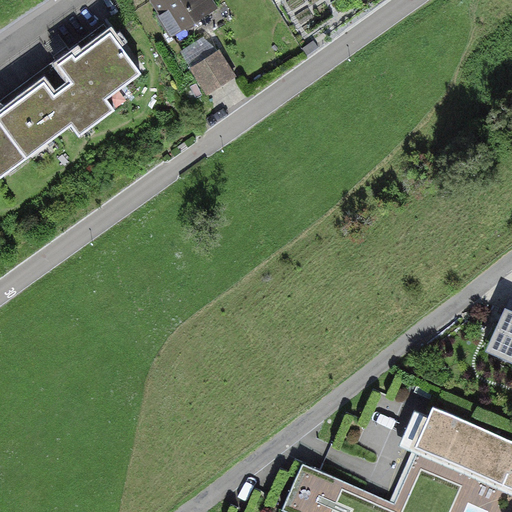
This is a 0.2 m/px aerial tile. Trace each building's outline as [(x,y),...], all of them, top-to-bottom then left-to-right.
[(218,0),(165,0),(159,3),(182,44),(229,18),(218,0)] [(118,29),(35,90),(70,137),(153,77),(118,29)] [(218,50),(189,68),(207,96),(236,78),(218,50)] [(35,90),(0,114),(0,187),(70,137),(35,90)] [(511,305),(507,303),(488,345),(511,355),(511,305)] [(428,415),(416,409),(400,445),(412,451),(387,509),(300,471),(284,507),(294,511),(452,511),(453,511),(447,508),(462,473),(511,494),(511,436),(434,403),(428,415)]
